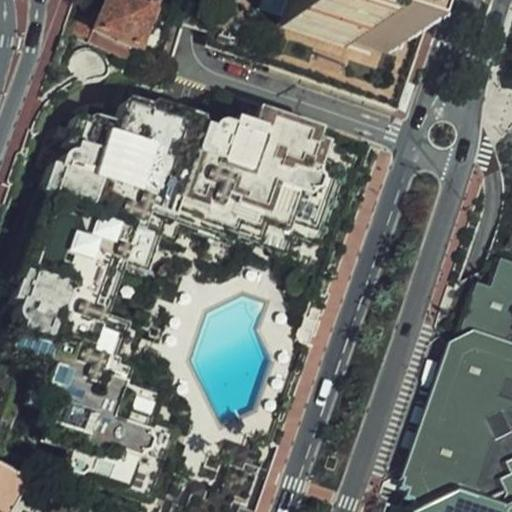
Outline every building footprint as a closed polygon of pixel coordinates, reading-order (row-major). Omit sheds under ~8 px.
[(109,0),(104,0),(86,48),(134,70),(154,14),(109,0)] [(190,0),(184,21),(213,30),(207,45),(395,110),(433,0),(405,0),(385,61),(279,26),(287,0),(190,0)] [(287,0),(279,26),(385,61),(405,0),(287,0)] [(320,138),(251,116),(246,129),(227,124),(224,133),(212,132),(207,135),(205,141),(201,140),(194,126),(119,101),(108,134),(72,121),(56,171),(47,169),(34,208),(82,225),(74,250),(64,247),(50,295),(17,284),(0,333),(0,375),(27,385),(17,412),(35,419),(29,437),(39,441),(34,455),(86,475),(83,484),(156,509),(180,436),(156,428),(165,400),(129,388),(135,371),(121,366),(132,332),(106,323),(121,279),(145,287),(161,243),(171,246),(176,232),(284,265),(290,249),(315,257),(341,177),(323,171),(328,155),(316,151),(320,138)] [(511,511),(511,347),(479,336),(450,350),(396,511),(511,511)] [(0,511),(12,511),(25,487),(0,473),(0,511)]
